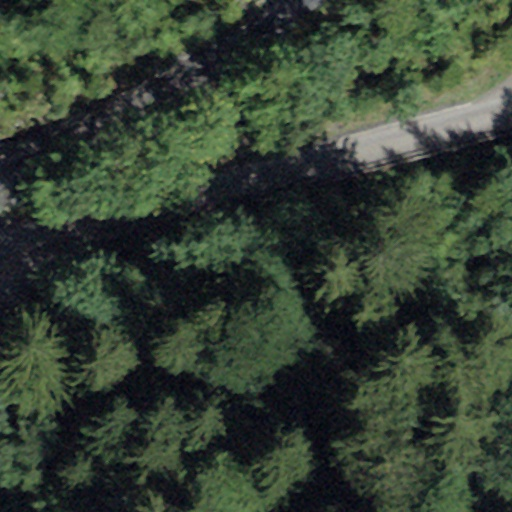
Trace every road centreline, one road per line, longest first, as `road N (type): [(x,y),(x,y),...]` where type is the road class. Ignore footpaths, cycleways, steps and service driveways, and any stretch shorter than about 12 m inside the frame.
road 1 (unclassified): [(0,260),(511,108)]
road 2 (track): [(301,0),(197,81),(0,186)]
